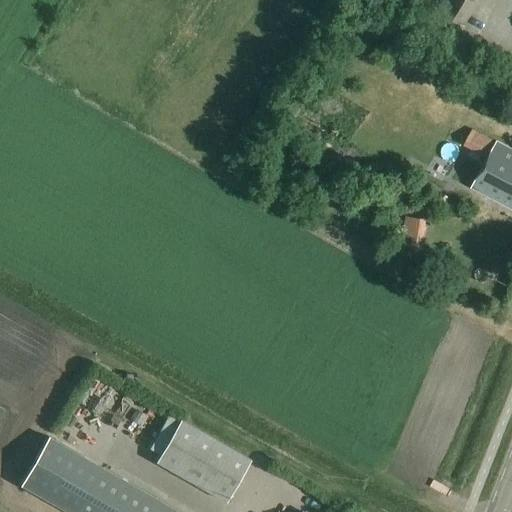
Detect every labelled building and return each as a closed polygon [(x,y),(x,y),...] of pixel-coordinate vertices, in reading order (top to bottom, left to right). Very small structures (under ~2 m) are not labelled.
[(466,27),(479,6),(468,0),(453,0),(445,15),(466,27)] [(511,150),(470,128),(466,135),(493,150),(473,188),(511,208),(511,150)] [(341,203),(357,176),(342,167),(327,194),(341,203)] [(384,196),(388,191),(375,183),(371,189),(384,196)] [(445,209),(449,199),(440,194),(435,205),(445,209)] [(360,210),(366,200),(356,195),(350,205),(360,210)] [(422,235),(439,234),(438,216),(421,217),(422,235)] [(225,503),(249,461),(178,421),(175,426),(165,421),(149,449),(159,454),(154,463),(225,503)] [(63,511),(175,511),(47,439),(20,487),(63,511)]
